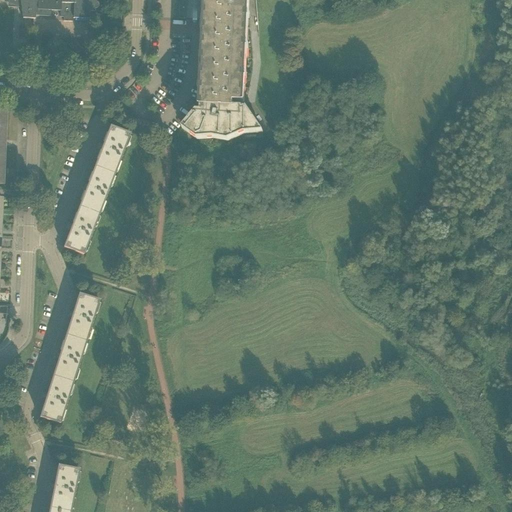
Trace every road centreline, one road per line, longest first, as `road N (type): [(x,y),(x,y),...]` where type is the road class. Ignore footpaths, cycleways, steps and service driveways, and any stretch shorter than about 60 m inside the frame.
road 1 (residential): [(34,511),(44,462),(25,416),(62,280),(47,241)]
road 2 (residential): [(27,238),(32,91)]
road 3 (residential): [(47,241),(96,117)]
road 4 (residential): [(0,354),(21,333),(27,238)]
